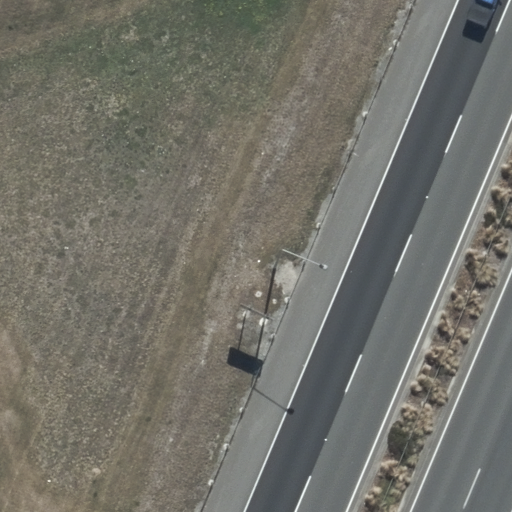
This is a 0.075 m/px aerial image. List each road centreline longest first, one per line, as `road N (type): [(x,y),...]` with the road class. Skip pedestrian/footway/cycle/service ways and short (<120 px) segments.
road 1 (trunk): [(299,511),(511,4)]
road 2 (trunk): [(511,393),(462,511)]
